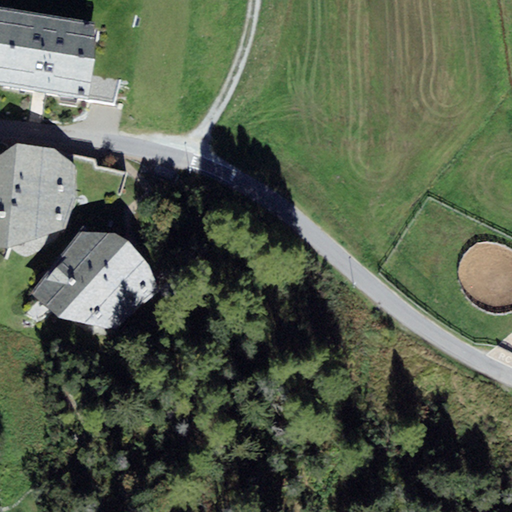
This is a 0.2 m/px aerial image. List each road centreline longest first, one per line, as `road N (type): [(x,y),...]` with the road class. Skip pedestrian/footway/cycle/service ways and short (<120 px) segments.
road 1 (residential): [(511,378),(435,338),(275,204),(226,175),(0,133)]
road 2 (track): [(173,161),(225,114),(255,0)]
